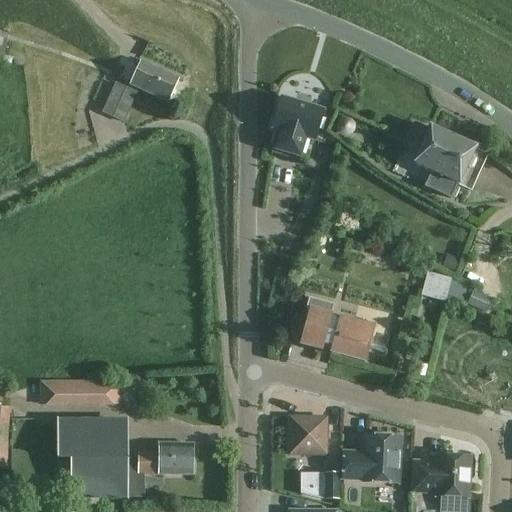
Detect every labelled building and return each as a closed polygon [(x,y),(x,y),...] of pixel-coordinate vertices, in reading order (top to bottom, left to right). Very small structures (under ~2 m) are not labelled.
[(139,62),(129,84),(168,102),(178,80),(139,62)] [(123,124),(137,93),(115,83),(101,114),(123,124)] [(276,150),(299,157),(304,138),(314,141),(323,110),(281,98),(272,128),(281,131),(276,150)] [(457,185),(459,186),(476,148),(429,127),(428,130),(414,124),(406,142),(420,148),(412,164),(431,173),(424,187),(450,199),(457,185)] [(428,272),(422,294),(446,300),(452,278),(428,272)] [(330,353),(364,362),(373,328),(339,319),(338,322),(329,319),(330,317),(329,317),(333,304),(308,298),(305,312),(309,313),(300,345),(321,351),(323,346),(331,349),(330,353)] [(414,376),(424,378),(427,367),(417,364),(414,376)] [(42,405),(120,406),(121,381),(42,380),(42,405)] [(0,468),(6,468),(10,408),(0,407),(0,468)] [(328,418),(288,418),(288,457),(327,458),(328,418)] [(124,498),(144,498),(144,477),(193,477),(194,444),(158,444),(158,453),(138,453),(138,460),(125,460),(126,423),(59,424),(60,461),(73,461),(72,497),(124,498)] [(365,483),(397,485),(399,439),(367,438),(366,458),(360,457),(360,455),(344,455),(343,480),(365,481),(365,483)] [(437,497),(467,499),(469,459),(439,457),(438,468),(432,467),(432,465),(414,464),(413,492),(437,493),(437,497)] [(326,474),(327,500),(340,500),(340,473),(326,474)]
